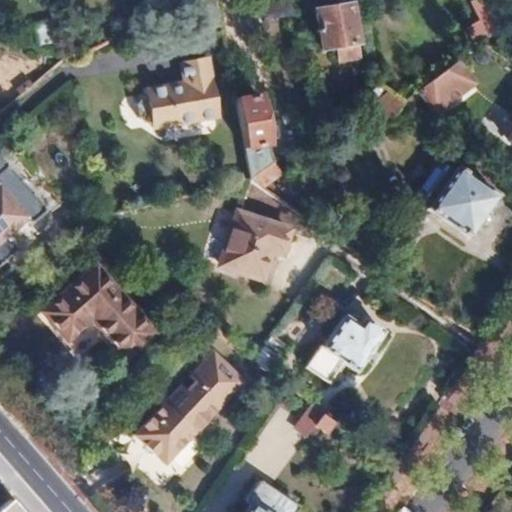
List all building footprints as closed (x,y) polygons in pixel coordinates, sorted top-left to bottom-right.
[(57,38),(46,0),(26,0),(37,43),(57,38)] [(293,9),(291,0),(255,0),(259,16),(293,9)] [(503,29),(488,1),(480,3),(475,3),(475,5),(481,18),(469,24),(480,45),(503,29)] [(338,60),(357,56),(349,4),(315,10),(321,47),(336,45),(338,60)] [(190,83),(149,90),(156,124),(222,111),(212,58),(185,63),(190,83)] [(435,110),(470,80),(457,62),(441,74),(402,101),(420,113),(424,116),(431,110),(435,110)] [(386,124),(402,101),(391,93),(377,84),(348,105),(341,109),(349,118),(363,109),(386,124)] [(277,155),(267,141),(266,137),(275,136),(273,125),(265,126),(259,96),(235,99),(241,129),(243,143),(249,175),(270,160),(277,155)] [(335,114),(325,101),(313,110),(322,123),(335,114)] [(58,200),(6,140),(0,145),(0,156),(47,211),(58,200)] [(426,209),(456,167),(438,154),(408,196),(426,209)] [(47,211),(0,156),(0,263),(17,249),(6,235),(26,218),(31,224),(47,211)] [(279,172),(270,160),(249,175),(263,185),(279,172)] [(466,238),(496,196),(456,167),(426,209),(466,238)] [(116,229),(121,211),(104,216),(103,216),(116,229)] [(278,251),(286,229),(237,212),(219,262),(257,276),(268,247),(278,251)] [(126,355),(151,334),(93,265),(40,311),(64,338),(92,315),(126,355)] [(177,288),(159,270),(144,285),(169,310),(184,295),(177,288)] [(353,369),(380,331),(360,316),(354,324),(341,315),(319,346),(353,369)] [(75,355),(100,337),(92,326),(67,344),(75,355)] [(206,368),(216,357),(210,351),(200,362),(206,368)] [(162,463),(241,381),(216,357),(206,368),(200,362),(187,375),(193,381),(187,388),(183,388),(179,388),(174,390),(170,394),(174,398),(165,406),(162,403),(131,435),(162,463)] [(455,377),(407,451),(426,463),(474,389),(455,377)] [(165,406),(174,398),(170,394),(162,403),(165,406)] [(325,433),(334,421),(324,413),(314,426),(325,433)] [(293,511),(296,509),(294,503),(265,482),(256,482),(245,496),(245,500),(250,504),(243,511),(293,511)] [(14,511),(3,499),(0,502),(0,511),(14,511)]
